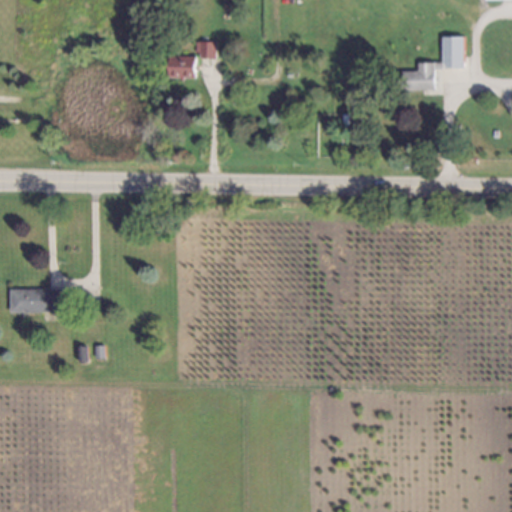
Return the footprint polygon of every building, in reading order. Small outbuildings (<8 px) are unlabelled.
[(440,67),(440,34),(459,34),(460,67),(440,67)] [(196,60),(197,52),(193,52),(193,42),(212,42),(212,60),(196,60)] [(167,79),(167,60),(192,60),(192,79),(167,79)] [(433,88),(400,88),(400,69),(416,69),(416,61),(432,61),(433,88)] [(63,289),(63,311),(10,311),(10,289),(63,289)] [(92,347),(102,347),(102,359),(93,360),(92,347)] [(75,348),(85,348),(86,363),(76,364),(75,348)]
